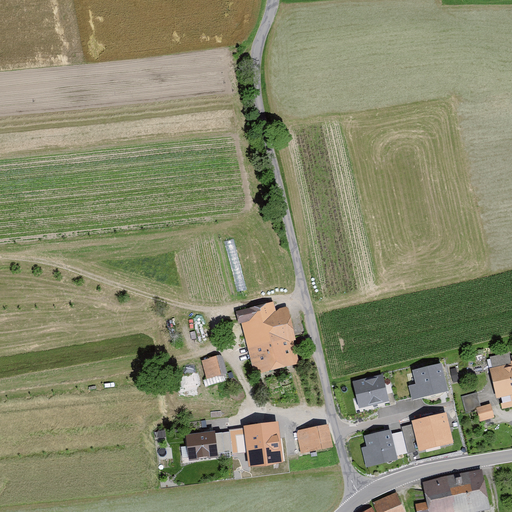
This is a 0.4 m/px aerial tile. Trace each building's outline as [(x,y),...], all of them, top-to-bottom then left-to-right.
[(230,250),(231,257),(233,257),(234,263),(239,263),(237,249),(230,250)] [(256,378),(302,367),(287,309),(279,311),(277,301),(234,312),(238,326),(242,325),(256,378)] [(493,365),(511,362),(510,352),(491,355),(493,365)] [(221,356),(203,361),(210,388),(229,383),(221,356)] [(492,366),(499,400),(511,396),(511,363),(511,361),(492,366)] [(410,386),(414,401),(450,393),(443,362),(412,370),(415,385),(410,386)] [(354,383),(360,411),(393,404),(387,376),(354,383)] [(468,411),(483,407),(479,393),(464,397),(468,411)] [(498,420),(494,404),(483,407),(478,409),(482,424),(498,420)] [(414,423),(422,455),(457,447),(449,415),(414,423)] [(301,455),(334,449),(330,427),(297,433),(301,455)] [(392,429),(362,437),(370,470),(400,463),(392,429)] [(188,435),(191,462),(222,459),(218,431),(188,435)] [(493,511),(483,470),(424,483),(429,503),(418,506),(419,511),(493,511)] [(406,511),(398,494),(374,504),(377,511),(406,511)]
